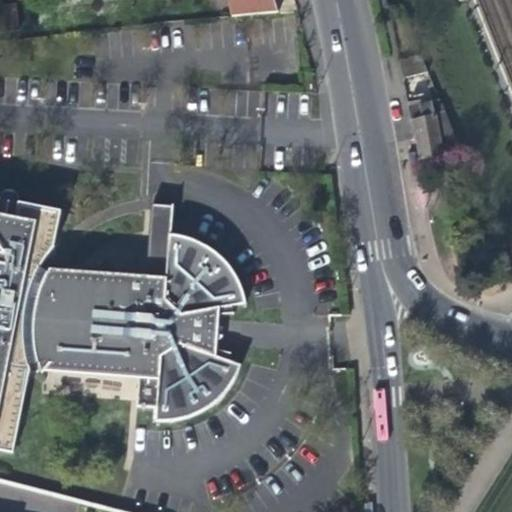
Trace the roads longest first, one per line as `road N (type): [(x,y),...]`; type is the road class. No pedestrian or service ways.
road 1 (secondary): [(381,256),(336,0)]
road 2 (secondary): [(381,256),(391,511)]
road 3 (secondary): [(511,340),(431,309),(381,256)]
